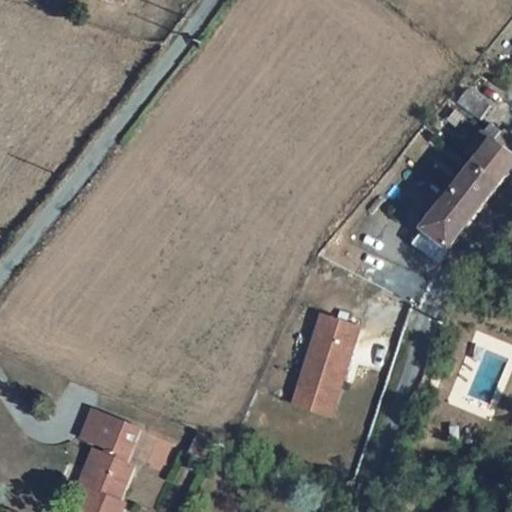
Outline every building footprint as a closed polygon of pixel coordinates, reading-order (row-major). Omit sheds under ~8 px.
[(489,83),(477,96),(501,114),(511,102),(489,83)] [(492,159),(511,175),(511,116),(481,150),(492,159)] [(485,217),(492,209),(511,184),(511,175),(492,159),(431,234),(450,252),(463,237),(469,241),(485,217)] [(379,327),(343,315),(314,403),(349,415),(379,327)] [(113,469),(99,506),(103,507),(101,511),(132,511),(145,473),(139,467),(148,438),(103,423),(93,452),(116,459),(113,469)] [(104,465),(92,503),(99,506),(113,469),(104,465)]
